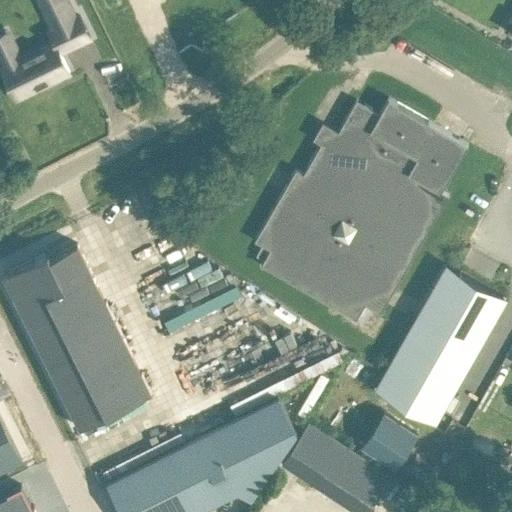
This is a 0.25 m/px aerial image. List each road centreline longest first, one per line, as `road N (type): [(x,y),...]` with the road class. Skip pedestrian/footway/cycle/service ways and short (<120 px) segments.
road 1 (unclassified): [(0,204),(245,71),(332,0)]
road 2 (unclassified): [(0,341),(85,511)]
